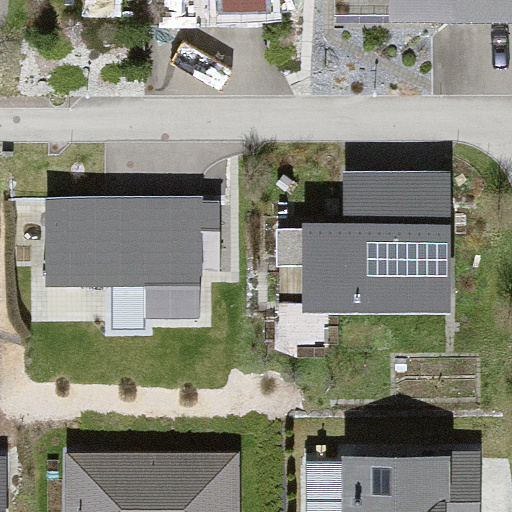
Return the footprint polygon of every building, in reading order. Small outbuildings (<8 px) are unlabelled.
[(261,0),(214,0),(214,11),(262,10),(261,0)] [(511,0),(445,0),(445,21),(511,20),(511,0)] [(443,156),(333,159),(334,201),(276,203),(278,260),(311,259),(312,292),(447,288),(443,156)] [(195,191),(42,196),(45,285),(198,281),(195,191)] [(473,511),(474,440),(327,439),(326,511),(473,511)] [(234,511),(234,445),(58,446),(58,511),(234,511)]
